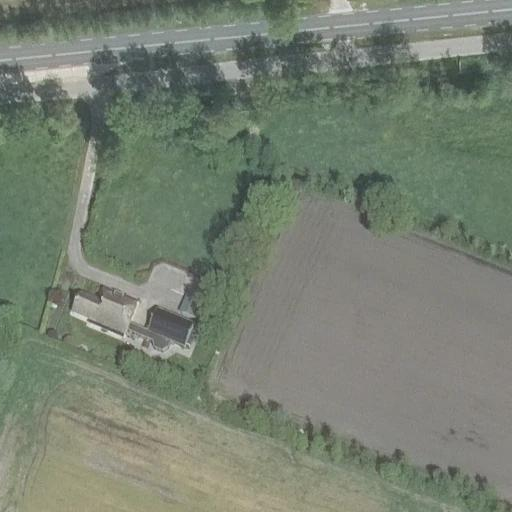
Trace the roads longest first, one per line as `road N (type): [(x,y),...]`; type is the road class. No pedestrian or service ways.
road 1 (primary): [(0,67),(511,16)]
road 2 (unclassified): [(108,85),(511,45)]
road 3 (unclassified): [(108,85),(73,256),(138,291)]
